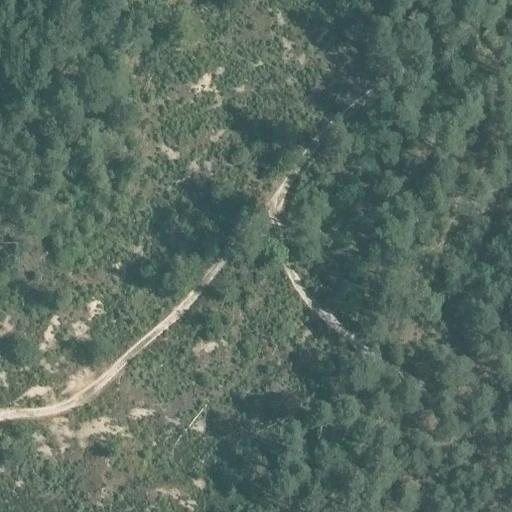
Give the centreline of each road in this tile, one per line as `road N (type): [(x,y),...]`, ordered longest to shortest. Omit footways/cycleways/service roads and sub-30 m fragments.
road 1 (track): [(0,417),(78,402),(97,388),(178,316),(368,97),(460,28),(481,0)]
road 2 (track): [(262,218),(304,297),(383,365),(448,398),(472,392),(490,370),(511,367)]
